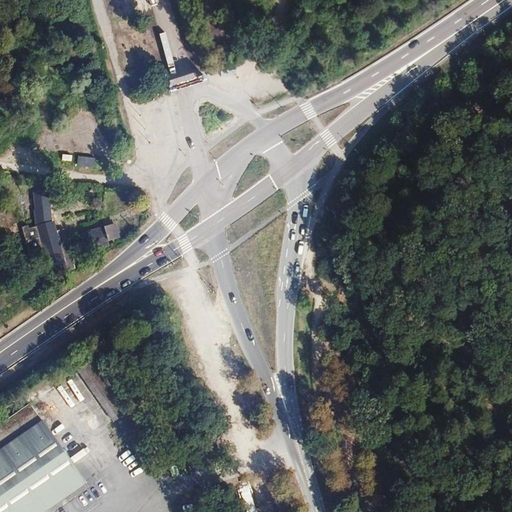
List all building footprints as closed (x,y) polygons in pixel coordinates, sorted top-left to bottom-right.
[(78,157),(78,166),(95,167),(96,158),(78,157)] [(4,213),(0,214),(0,237),(2,243),(18,238),(26,265),(43,259),(31,211),(22,214),(19,205),(11,207),(14,216),(5,218),(4,213)] [(89,211),(53,221),(60,241),(80,236),(79,231),(94,226),(89,211)] [(111,243),(123,239),(119,224),(81,234),(86,254),(112,247),(111,243)] [(109,323),(88,337),(122,386),(143,372),(109,323)] [(0,511),(37,511),(84,480),(29,404),(0,424),(0,511)]
